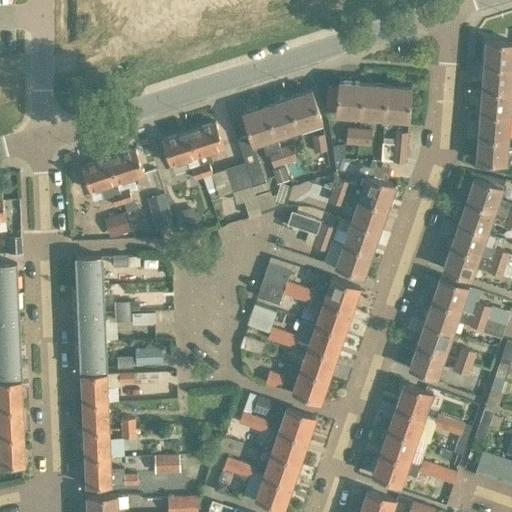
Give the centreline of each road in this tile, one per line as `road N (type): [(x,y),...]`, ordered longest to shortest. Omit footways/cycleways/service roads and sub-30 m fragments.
road 1 (tertiary): [(44,137),(450,7)]
road 2 (residential): [(446,63),(433,168),(351,419)]
road 3 (residential): [(53,485),(46,248)]
road 4 (residential): [(234,379),(192,378),(185,366),(182,258)]
road 5 (residential): [(234,379),(229,286),(182,258)]
road 6 (residential): [(182,258),(163,246),(46,248)]
road 7 (residential): [(351,419),(234,379)]
road 8 (residential): [(44,137),(45,16)]
